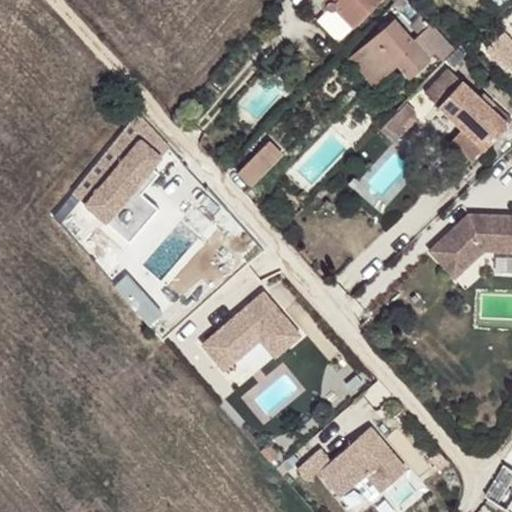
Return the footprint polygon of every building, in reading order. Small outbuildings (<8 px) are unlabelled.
[(308,0),(320,11),(324,9),(328,11),(329,15),(328,18),(338,28),(345,21),(352,28),(380,0),(308,0)] [(324,9),(320,11),(328,18),(329,15),(328,11),(324,9)] [(324,20),(328,18),(320,11),(318,13),(319,17),(324,20)] [(419,14),(408,23),(417,34),(428,24),(419,14)] [(345,35),(338,28),(328,18),(324,20),(314,29),(333,47),(345,35)] [(392,20),(374,35),(389,51),(397,60),(407,72),(424,56),(410,41),(392,20)] [(410,41),(424,56),(431,50),(440,60),(451,49),(434,30),(428,24),(417,34),(410,41)] [(511,44),(501,32),(483,49),(502,71),(511,61),(511,44)] [(360,48),(353,55),(375,78),(397,60),(389,51),(374,35),(360,48)] [(375,78),(353,55),(350,57),(372,81),(375,78)] [(448,71),(425,96),(464,131),(454,142),(477,163),(510,127),(448,71)] [(404,101),(378,129),(391,142),(402,130),(397,124),(411,108),(404,101)] [(411,108),(397,124),(402,130),(413,117),(411,108)] [(134,186),(170,143),(146,117),(137,109),(72,192),(88,206),(130,242),(160,207),(134,186)] [(282,153),(269,140),(239,170),(252,183),(282,153)] [(462,217),(455,211),(426,241),(454,268),(482,239),(511,238),(511,200),(511,201),(511,206),(496,206),(496,201),(477,201),(462,217)] [(465,201),(455,211),(462,217),(477,201),(465,201)] [(126,272),(113,283),(143,321),(156,311),(126,272)] [(264,291),(200,342),(222,370),(259,340),(273,357),(300,336),(264,291)] [(286,358),(242,393),(265,421),(308,386),(286,358)] [(329,461),(317,472),(338,496),(365,473),(379,490),(405,468),(370,426),(329,461)] [(317,472),(329,461),(318,448),(296,468),(307,481),(317,472)] [(511,511),(511,469),(509,467),(488,498),(508,511),(511,511)]
